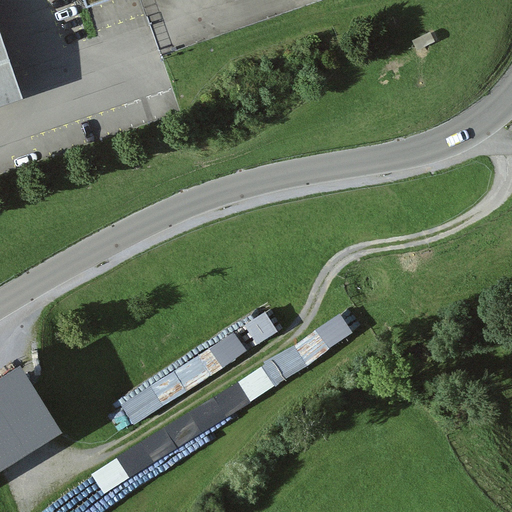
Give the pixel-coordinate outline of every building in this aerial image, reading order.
[(88,0),(92,10),(119,0),(88,0)] [(0,114),(23,106),(0,35),(0,114)] [(271,295),(121,385),(136,410),(286,320),(271,295)] [(346,314),(259,373),(271,390),(358,331),(346,314)] [(0,474),(66,431),(23,366),(0,381),(0,474)] [(87,511),(263,399),(250,379),(56,504),(60,511),(87,511)]
